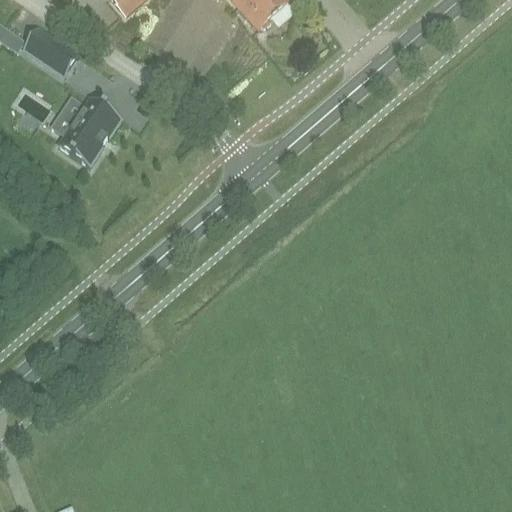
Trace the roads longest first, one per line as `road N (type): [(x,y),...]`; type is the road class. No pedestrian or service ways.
road 1 (primary): [(0,399),(254,175)]
road 2 (unclassified): [(254,175),(194,113),(32,0)]
road 3 (primary): [(254,175),(458,0)]
